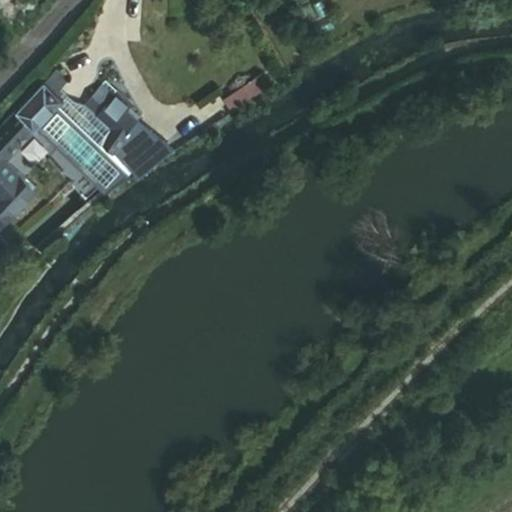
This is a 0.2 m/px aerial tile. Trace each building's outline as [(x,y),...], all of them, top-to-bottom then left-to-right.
[(58,72),(0,129),(0,163),(35,128),(63,100),(55,93),(67,81),(58,72)] [(252,80),(229,96),(240,111),(263,95),(252,80)] [(103,87),(83,107),(92,116),(89,118),(105,135),(111,130),(120,139),(137,122),(128,112),(133,107),(117,91),(111,96),(103,87)] [(459,107),(446,93),(438,100),(450,115),(459,107)] [(482,112),(469,98),(461,105),(473,120),(482,112)] [(63,100),(35,128),(82,174),(87,169),(108,193),(133,171),(110,148),(120,139),(111,130),(105,135),(89,118),(92,116),(83,107),(63,100)] [(110,148),(133,171),(160,145),(137,122),(120,139),(110,148)]
